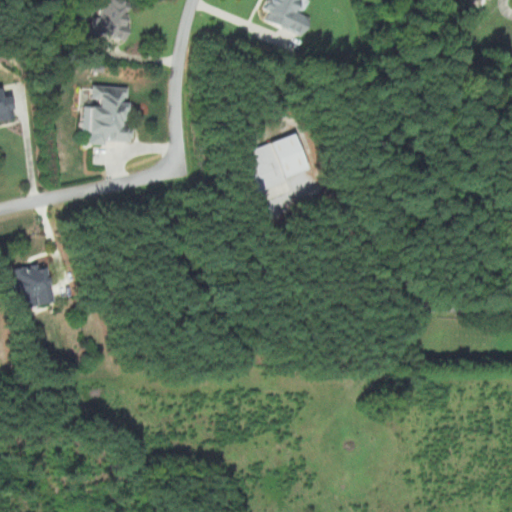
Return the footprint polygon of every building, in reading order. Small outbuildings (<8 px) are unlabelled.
[(130,0),(96,0),(89,32),(120,40),(130,0)] [(298,36),(306,16),(292,10),(295,0),(264,0),(257,19),(298,36)] [(87,143),(130,144),(131,123),(121,122),(122,86),(90,85),(90,105),(80,104),(79,133),(87,133),(87,143)] [(1,97),(0,93),(0,120),(13,117),(8,95),(1,97)] [(250,190),(304,172),(291,133),(237,152),(250,190)] [(53,301),(44,261),(9,269),(15,299),(26,297),(28,306),(53,301)]
